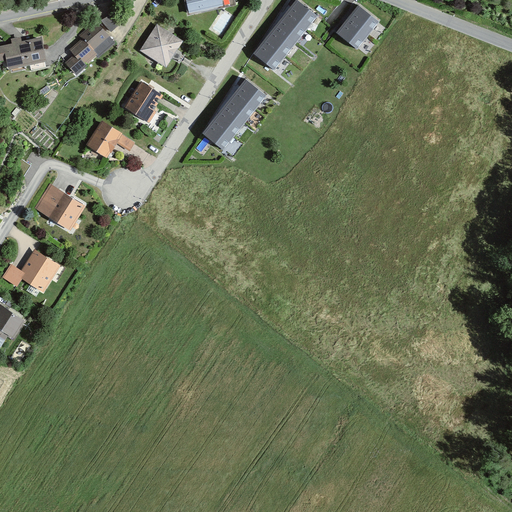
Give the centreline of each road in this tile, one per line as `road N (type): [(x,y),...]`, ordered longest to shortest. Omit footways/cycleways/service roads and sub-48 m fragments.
road 1 (residential): [(267,0),(191,122),(143,180),(121,189),(45,164),(0,236)]
road 2 (unclassified): [(511,46),(398,0)]
